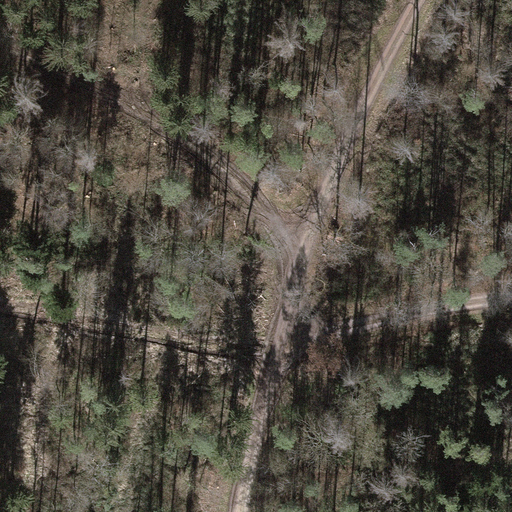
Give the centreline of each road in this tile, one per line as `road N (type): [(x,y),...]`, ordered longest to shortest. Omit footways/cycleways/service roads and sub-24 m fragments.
road 1 (track): [(233,511),(245,441),(319,191),(420,0)]
road 2 (track): [(304,252),(196,149),(0,42)]
road 3 (track): [(511,293),(275,338)]
